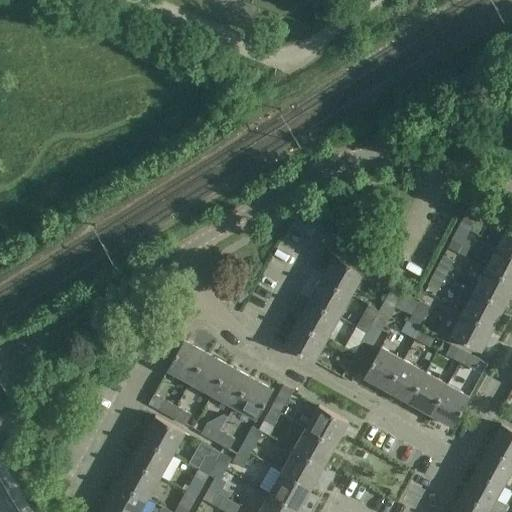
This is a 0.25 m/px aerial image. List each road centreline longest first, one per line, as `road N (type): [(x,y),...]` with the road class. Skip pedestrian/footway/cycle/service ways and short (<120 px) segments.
road 1 (residential): [(511,187),(439,160),(353,158),(183,251)]
road 2 (residential): [(79,500),(169,321),(202,296)]
road 3 (residential): [(183,251),(0,360)]
road 4 (unclassified): [(293,51),(148,0)]
road 5 (residential): [(260,346),(316,235)]
